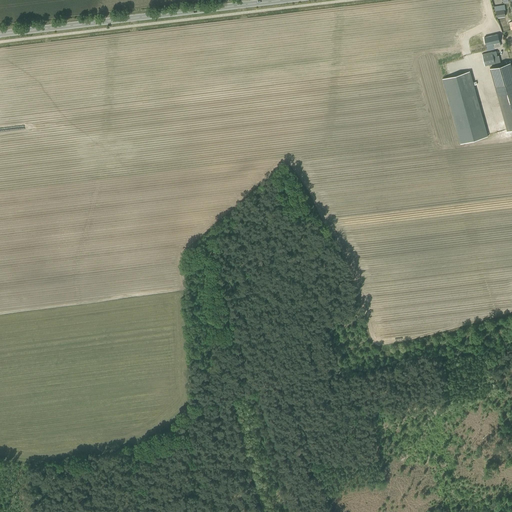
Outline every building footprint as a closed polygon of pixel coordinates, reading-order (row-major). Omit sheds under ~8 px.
[(506,22),(504,10),(496,11),(497,17),(498,17),(499,23),(506,22)] [(498,34),(470,40),(470,42),(473,54),(474,53),(494,49),(494,46),(493,43),(500,42),(499,39),(498,34)] [(497,51),(492,52),(492,51),(482,54),(485,65),(500,61),(499,55),(498,55),(497,51)] [(506,63),(490,68),(494,83),(511,77),(511,68),(510,60),(506,61),(506,63)] [(470,71),(442,78),(460,143),(488,136),(470,71)] [(511,77),(494,83),(504,121),(511,118),(511,77)]
